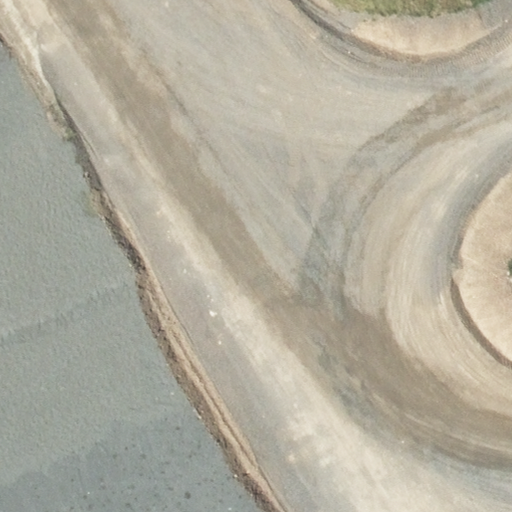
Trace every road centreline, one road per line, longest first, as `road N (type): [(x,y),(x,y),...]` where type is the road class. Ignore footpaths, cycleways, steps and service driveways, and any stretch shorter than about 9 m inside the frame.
road 1 (track): [(511,424),(348,165),(218,16),(192,0)]
road 2 (track): [(511,29),(348,165)]
